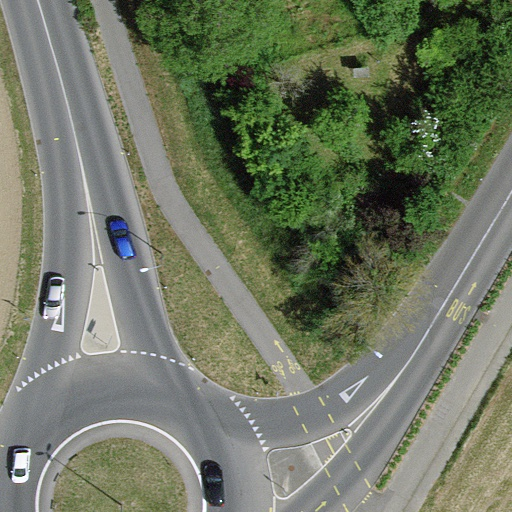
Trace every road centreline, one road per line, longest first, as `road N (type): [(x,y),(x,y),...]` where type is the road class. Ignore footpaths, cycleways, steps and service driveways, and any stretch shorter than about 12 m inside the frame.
road 1 (tertiary): [(511,193),(415,352),(358,426),(242,492)]
road 2 (secondary): [(40,0),(85,174),(101,268),(107,390)]
road 3 (secondary): [(242,492),(225,444),(194,411),(149,392),(107,390)]
road 4 (secondary): [(107,390),(54,412),(23,448),(7,511)]
